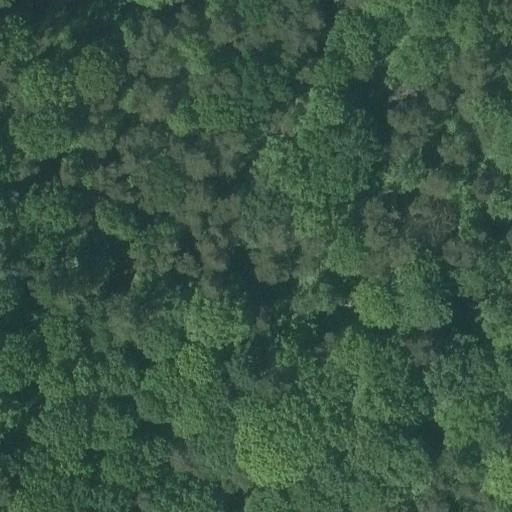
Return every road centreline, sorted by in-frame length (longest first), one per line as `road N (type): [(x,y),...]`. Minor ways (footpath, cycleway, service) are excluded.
road 1 (track): [(0,226),(427,424)]
road 2 (track): [(427,424),(300,511)]
